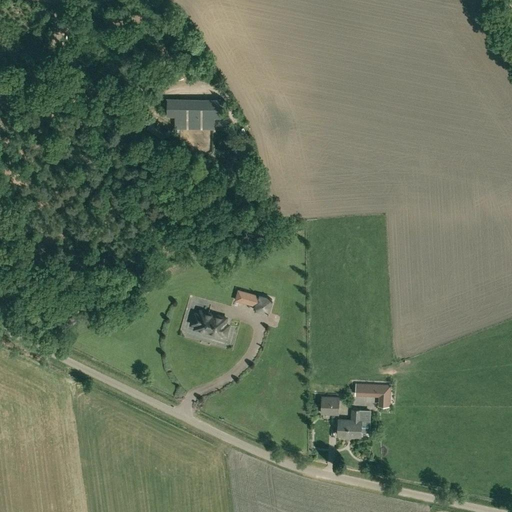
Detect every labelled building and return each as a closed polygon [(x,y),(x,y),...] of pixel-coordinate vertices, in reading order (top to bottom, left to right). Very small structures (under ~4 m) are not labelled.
[(215,116),(221,116),(221,97),(176,97),(176,98),(168,98),(167,115),(176,115),(176,128),(215,128),(215,116)] [(238,289),(236,298),(255,303),(253,310),(269,314),(273,298),(238,289)] [(195,313),(192,324),(195,325),(194,329),(222,336),(222,335),(226,336),(229,324),(225,323),(227,317),(199,309),(198,314),(195,313)] [(360,382),(352,381),(352,391),(360,392),(360,382)] [(339,414),(340,395),(321,395),(321,413),(339,414)] [(339,435),(361,436),(362,420),(361,420),(361,419),(370,419),(370,410),(361,410),(361,409),(352,409),(352,419),(339,419),(339,435)]
